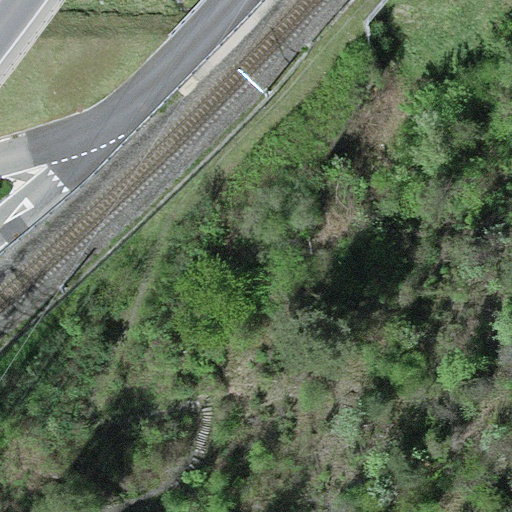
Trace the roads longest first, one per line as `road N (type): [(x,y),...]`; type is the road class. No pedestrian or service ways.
road 1 (unclassified): [(109,123),(230,0)]
road 2 (primary): [(0,227),(109,123)]
